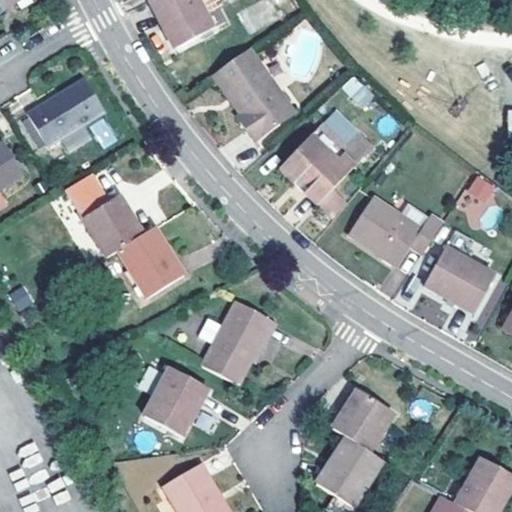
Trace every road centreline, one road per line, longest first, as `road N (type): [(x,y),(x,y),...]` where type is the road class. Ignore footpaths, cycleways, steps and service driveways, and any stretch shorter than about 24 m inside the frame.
road 1 (tertiary): [(375,317),(248,215),(196,158),(103,18)]
road 2 (residential): [(375,317),(293,407),(268,457)]
road 3 (tertiary): [(511,396),(375,317)]
road 4 (residential): [(103,18),(0,82)]
